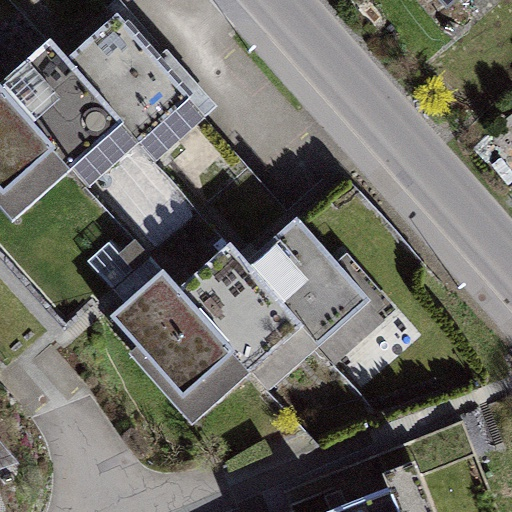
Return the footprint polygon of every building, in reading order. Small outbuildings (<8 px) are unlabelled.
[(445,0),(453,9),(463,0),(445,0)] [(121,2),(68,48),(146,135),(164,156),(216,110),(121,2)] [(50,27),(0,71),(0,75),(76,162),(94,181),(146,135),(68,48),(50,27)] [(0,180),(24,208),(76,162),(0,75),(0,180)] [(302,207),(249,252),(327,340),(345,361),(398,315),(302,207)] [(231,232),(179,278),(258,367),(275,386),(327,340),(249,252),(231,232)] [(162,258),(109,304),(205,413),(258,367),(179,278),(162,258)] [(380,480),(301,511),(456,511),(429,446),(375,468),(380,480)]
